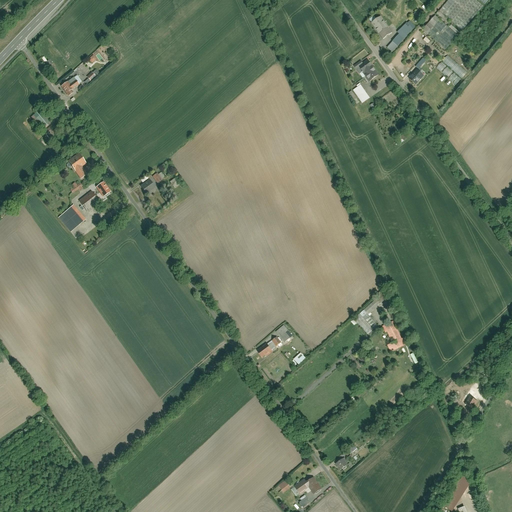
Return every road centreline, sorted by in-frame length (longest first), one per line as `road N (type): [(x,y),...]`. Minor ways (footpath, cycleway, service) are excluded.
road 1 (residential): [(353,511),(17,40)]
road 2 (unclassified): [(511,238),(338,0)]
road 3 (unclassified): [(420,511),(511,365)]
